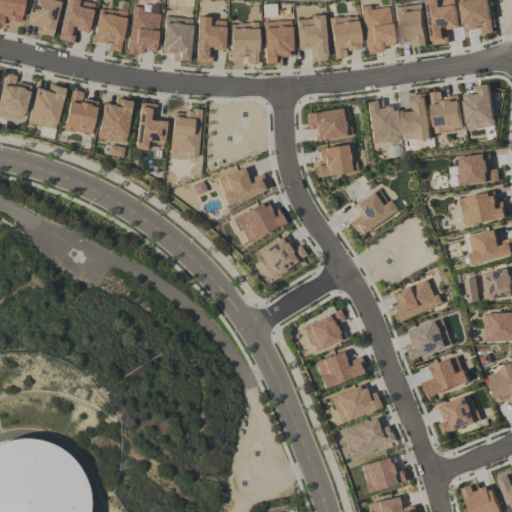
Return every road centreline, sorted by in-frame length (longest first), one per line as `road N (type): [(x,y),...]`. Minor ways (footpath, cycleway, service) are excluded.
road 1 (residential): [(0,50),(102,75),(283,95),(511,61)]
road 2 (residential): [(0,160),(52,171),(132,210),(232,297),(277,375),(326,511)]
road 3 (residential): [(441,511),(421,443),(347,270),(288,168),(283,95)]
